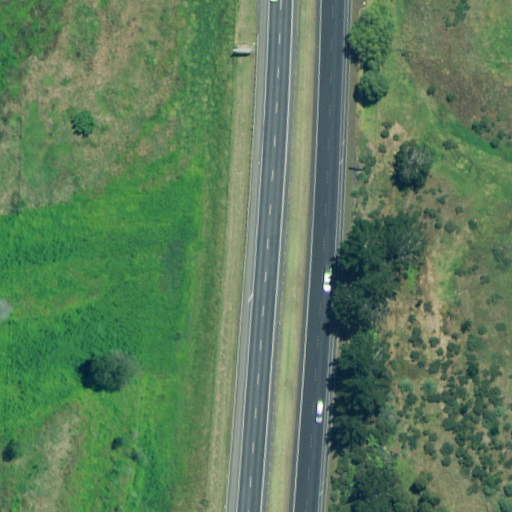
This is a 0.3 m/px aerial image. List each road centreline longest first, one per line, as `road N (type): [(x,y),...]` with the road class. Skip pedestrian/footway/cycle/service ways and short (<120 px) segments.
road 1 (trunk): [(247,511),(281,0)]
road 2 (trunk): [(319,0),(294,511)]
